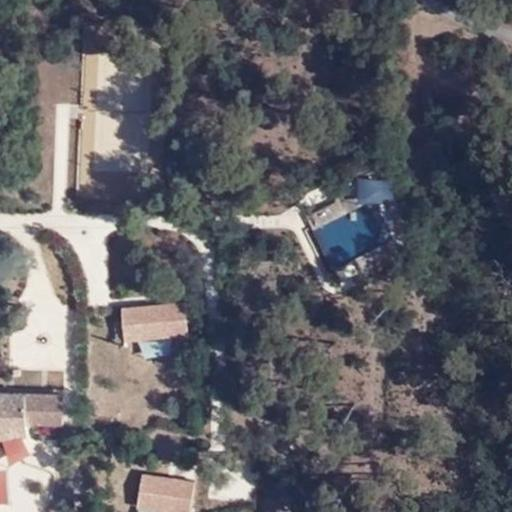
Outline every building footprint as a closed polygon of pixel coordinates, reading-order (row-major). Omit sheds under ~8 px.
[(124,340),(170,336),(170,326),(187,325),(185,303),(122,308),(124,340)] [(170,326),(170,336),(187,335),(187,325),(170,326)] [(0,435),(27,433),(27,421),(62,422),(63,396),(0,394),(0,435)] [(79,459),(154,467),(155,462),(80,453),(79,459)] [(146,511),(161,511),(191,511),(192,488),(148,484),(146,511)]
